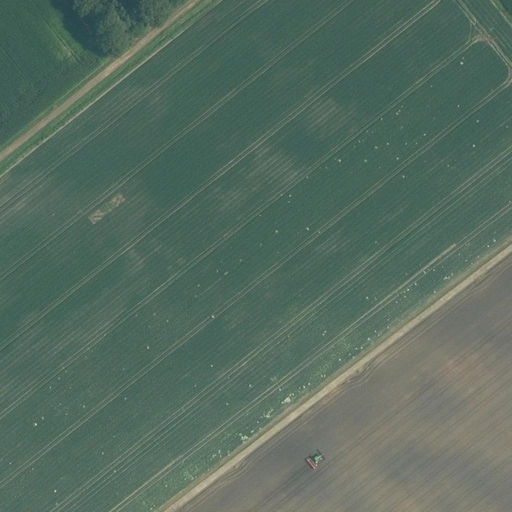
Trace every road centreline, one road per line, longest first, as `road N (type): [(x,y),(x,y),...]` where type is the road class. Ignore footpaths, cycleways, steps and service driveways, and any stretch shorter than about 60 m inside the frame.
road 1 (track): [(511,248),(169,511)]
road 2 (track): [(0,156),(196,0)]
